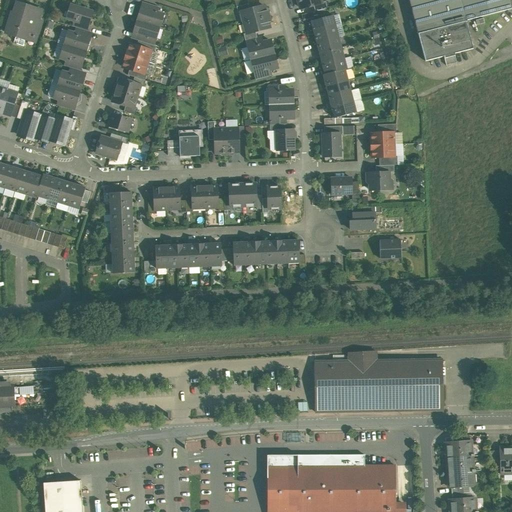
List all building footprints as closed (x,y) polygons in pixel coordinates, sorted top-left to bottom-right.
[(320,0),(297,0),(298,3),(299,3),(301,9),(313,6),(322,4),(321,3),(320,0)] [(508,0),(408,0),(417,34),(465,21),(511,9),(508,0)] [(322,4),(313,6),(314,12),(327,9),(325,2),(321,3),(322,4)] [(159,8),(143,3),(142,9),(157,13),(159,8)] [(26,6),(17,4),(14,13),(14,16),(12,15),(7,29),(6,34),(16,37),(24,39),(28,36),(35,38),(38,29),(35,28),(40,12),(26,8),(26,6)] [(248,4),(236,7),(238,14),(240,13),(240,12),(249,10),(248,4)] [(92,12),(71,6),(67,19),(74,21),(88,26),(92,12)] [(249,10),(240,12),(240,13),(243,23),(269,17),(267,11),(265,11),(264,6),(249,10)] [(142,9),(141,9),(137,21),(159,28),(163,15),(157,13),(142,9)] [(6,10),(1,27),(7,29),(12,15),(14,16),(14,13),(6,10)] [(312,13),(301,15),(303,21),(314,18),(312,13)] [(331,16),(311,22),(313,33),(335,27),(333,18),(333,17),(333,16),(331,16)] [(269,17),(243,23),(246,34),(255,32),(270,28),(268,23),(270,22),(269,17)] [(88,26),(74,21),(73,27),(76,28),(86,31),(88,26)] [(159,28),(137,21),(133,33),(134,34),(155,40),(159,28)] [(465,21),(417,34),(425,62),(454,54),(473,49),(465,21)] [(335,27),(313,33),(316,43),(338,38),(335,27)] [(86,31),(76,28),(75,34),(88,38),(90,33),(86,31)] [(75,34),(68,32),(64,45),(86,52),(90,39),(88,38),(75,34)] [(255,32),(246,34),(243,35),(245,41),(256,38),(255,32)] [(155,40),(134,34),(132,39),(138,41),(153,46),(155,40)] [(24,39),(16,37),(14,41),(17,44),(23,46),(25,40),(24,39)] [(256,38),(245,41),(247,48),(249,47),(248,47),(262,43),(260,37),(256,38)] [(338,38),(316,43),(319,54),(341,48),(341,47),(338,38)] [(153,46),(138,41),(136,47),(151,51),(150,52),(153,53),(155,47),(153,46)] [(262,43),(248,47),(249,47),(252,60),(273,55),(270,41),(262,43)] [(86,52),(64,45),(60,59),(80,65),(81,65),(86,52)] [(136,47),(130,45),(126,56),(147,63),(150,52),(151,51),(136,47)] [(226,47),(217,50),(219,57),(228,55),(226,47)] [(247,48),(241,49),(244,62),(252,60),(249,47),(247,48)] [(341,48),(319,54),(322,65),(344,59),(341,50),(341,49),(341,48)] [(454,54),(443,57),(446,66),(456,63),(454,54)] [(273,55),(252,60),(255,73),(256,74),(269,70),(277,68),(273,55)] [(147,63),(126,56),(123,68),(129,70),(144,74),(147,63)] [(344,59),(322,65),(324,75),(325,75),(345,70),(347,70),(344,59)] [(80,65),(66,61),(65,67),(70,68),(78,71),(80,65)] [(78,71),(70,68),(69,74),(82,78),(84,73),(78,71)] [(144,74),(129,70),(127,75),(134,78),(145,81),(146,75),(144,74)] [(269,70),(256,74),(255,73),(253,73),(255,80),(271,76),(269,70)] [(345,70),(325,75),(324,75),(322,75),(325,86),(347,81),(347,79),(345,70)] [(69,74),(62,72),(58,85),(79,92),(84,79),(82,78),(69,74)] [(145,81),(134,78),(132,83),(140,86),(144,87),(146,81),(145,81)] [(132,83),(119,79),(115,91),(137,97),(140,86),(132,83)] [(347,81),(325,86),(328,97),(350,91),(348,82),(347,81)] [(75,105),(79,92),(58,85),(54,99),(58,100),(74,105),(75,105)] [(180,93),(181,100),(191,98),(189,85),(184,86),(185,92),(180,93)] [(8,91),(0,114),(10,117),(17,94),(8,91)] [(137,97),(115,91),(112,102),(125,106),(133,109),(133,108),(137,97)] [(284,91),(268,92),(270,92),(271,106),(293,105),(292,91),(284,91)] [(350,91),(328,97),(331,108),(353,102),(350,91)] [(74,105),(58,100),(57,106),(72,111),(74,105)] [(353,102),(331,108),(334,119),(335,118),(356,113),(355,111),(353,102)] [(17,120),(23,122),(26,112),(29,105),(22,103),(17,120)] [(293,105),(271,106),(271,119),(269,119),(285,119),(293,119),(293,105)] [(15,106),(12,117),(17,119),(20,107),(15,106)] [(133,109),(125,106),(123,112),(135,116),(137,109),(133,108),(133,109)] [(34,141),(35,138),(41,117),(26,112),(23,122),(19,136),(34,141)] [(130,120),(112,115),(108,127),(127,132),(130,120)] [(49,141),(55,121),(41,117),(35,138),(48,142),(49,141)] [(69,130),(72,122),(56,117),(55,121),(49,141),(64,145),(69,130)] [(72,122),(69,130),(74,132),(78,119),(73,117),(72,122)] [(395,125),(377,125),(378,134),(393,133),(393,134),(396,134),(395,125)] [(214,130),(214,140),(215,154),(220,154),(222,156),(227,155),(226,129),(214,130)] [(238,129),(226,129),(227,155),(231,155),(233,153),(239,153),(238,139),(238,129)] [(190,138),(179,138),(179,141),(179,149),(180,156),(180,157),(200,156),(199,148),(203,148),(202,131),(189,132),(190,138)] [(285,131),(276,131),(276,132),(277,151),(294,150),(293,131),(285,131)] [(378,134),(371,134),(371,146),(393,145),(393,134),(393,133),(378,134)] [(128,139),(111,134),(109,139),(121,143),(126,145),(128,139)] [(324,134),(322,134),(323,158),(340,157),(339,135),(339,134),(324,134)] [(109,139),(101,137),(96,154),(116,160),(121,143),(109,139)] [(179,149),(179,141),(168,142),(168,149),(179,149)] [(393,145),(371,146),(372,158),(379,158),(394,157),(394,156),(393,145)] [(394,157),(379,158),(379,166),(393,166),(397,165),(397,156),(394,156),(394,157)] [(11,167),(0,164),(0,165),(0,187),(4,189),(11,167)] [(21,170),(11,167),(4,189),(15,192),(21,170)] [(32,174),(21,170),(15,192),(25,195),(32,174)] [(376,173),(369,174),(369,180),(366,182),(369,185),(369,191),(389,190),(389,184),(391,181),(389,179),(389,173),(376,173)] [(42,177),(32,174),(25,195),(34,198),(36,199),(37,197),(36,197),(43,177),(42,177)] [(54,178),(43,175),(42,177),(43,177),(36,197),(37,197),(38,197),(47,200),(54,178)] [(64,182),(54,178),(47,200),(57,203),(64,182)] [(351,178),(331,179),(331,195),(351,194),(351,178)] [(75,185),(64,182),(57,203),(68,206),(75,185)] [(255,184),(242,185),(243,207),(256,206),(255,196),(255,184)] [(85,188),(75,185),(68,206),(77,209),(79,210),(81,202),(85,191),(85,188)] [(242,185),(229,185),(229,197),(230,207),(243,207),(242,185)] [(204,186),(191,187),(191,201),(192,210),(205,209),(204,186)] [(217,186),(204,186),(205,209),(218,209),(217,199),(217,186)] [(179,187),(166,188),(167,211),(180,210),(179,187)] [(280,187),(267,188),(267,199),(268,210),(281,209),(280,187)] [(166,188),(153,188),(153,202),(154,211),(167,211),(166,188)] [(90,192),(85,191),(81,202),(87,204),(90,192)] [(123,193),(109,193),(109,195),(110,203),(110,204),(131,203),(131,198),(131,193),(123,193)] [(131,203),(110,204),(110,214),(132,213),(132,208),(131,203)] [(132,213),(110,214),(110,224),(132,223),(132,213)] [(350,222),(350,230),(375,230),(375,221),(375,214),(364,214),(353,215),(353,222),(350,222)] [(10,220),(4,219),(1,230),(6,232),(10,220)] [(16,222),(10,220),(6,232),(12,234),(16,222)] [(21,224),(16,222),(12,234),(18,235),(21,224)] [(132,223),(110,224),(111,234),(133,233),(133,228),(132,223)] [(27,226),(21,224),(18,235),(24,237),(27,226)] [(33,228),(27,226),(24,237),(29,239),(33,228)] [(39,229),(33,228),(29,239),(35,241),(39,229)] [(44,231),(39,229),(35,241),(41,243),(44,231)] [(50,233),(44,231),(41,243),(47,244),(50,233)] [(56,235),(50,233),(47,244),(52,246),(56,235)] [(133,233),(111,234),(111,244),(133,243),(133,238),(133,233)] [(61,236),(56,235),(52,246),(58,248),(61,236)] [(67,238),(61,236),(58,248),(64,250),(67,238)] [(400,240),(379,241),(379,259),(401,258),(400,240)] [(276,241),(265,242),(266,265),(277,264),(276,241)] [(287,241),(276,241),(277,264),(288,264),(287,241)] [(292,241),(287,241),(288,264),(298,264),(299,263),(299,256),(299,255),(298,249),(298,241),(292,241)] [(254,242),(244,243),(245,266),(255,265),(254,242)] [(265,242),(254,242),(255,265),(266,265),(265,242)] [(133,243),(111,244),(112,254),(133,253),(133,248),(133,243)] [(238,243),(233,243),(233,251),(233,258),(233,261),(233,266),(234,266),(245,266),(244,243),(238,243)] [(209,244),(198,245),(199,268),(210,267),(209,244)] [(220,244),(215,244),(209,244),(210,267),(220,267),(221,267),(221,259),(221,252),(220,244)] [(177,245),(166,246),(167,269),(178,268),(177,245)] [(188,245),(177,245),(178,268),(189,268),(188,245)] [(198,245),(188,245),(189,268),(199,268),(198,245)] [(161,246),(155,246),(155,254),(155,261),(156,269),(157,269),(167,269),(166,246),(161,246)] [(133,253),(112,254),(112,264),(134,263),(133,253)] [(134,263),(112,264),(112,265),(112,273),(113,274),(120,274),(134,273),(134,268),(134,263)] [(375,351),(349,353),(349,362),(339,362),(338,362),(327,362),(326,362),(315,363),(315,362),(314,362),(315,413),(322,413),(329,412),(329,413),(330,413),(330,412),(340,412),(341,412),(352,412),(353,412),(364,412),(365,412),(375,411),(375,412),(376,412),(376,411),(387,411),(387,412),(388,412),(388,411),(398,411),(399,411),(410,411),(411,411),(420,411),(421,411),(430,410),(430,411),(431,411),(432,410),(440,410),(441,411),(442,411),(442,410),(441,409),(441,398),(442,398),(442,397),(441,397),(441,386),(441,385),(441,373),(441,372),(440,361),(441,361),(441,360),(440,360),(431,361),(431,360),(429,360),(430,361),(420,361),(420,360),(419,360),(419,361),(410,361),(410,360),(409,360),(409,361),(398,361),(397,361),(387,361),(386,361),(375,362),(375,351)] [(12,387),(0,388),(0,407),(13,407),(12,387)] [(457,442),(446,443),(447,458),(471,456),(471,455),(470,441),(469,441),(457,442)] [(511,448),(500,449),(500,451),(500,463),(501,473),(511,472),(511,448)] [(395,466),(376,466),(364,466),(364,454),(266,455),(266,511),(395,511),(396,506),(395,466)] [(471,456),(447,458),(448,473),(472,471),(472,470),(471,456)] [(472,471),(448,473),(449,488),(451,487),(463,487),(473,486),(472,472),(472,471)] [(82,511),(81,481),(43,483),(45,511),(82,511)] [(452,500),(450,500),(450,511),(474,511),(474,498),(452,500)]
